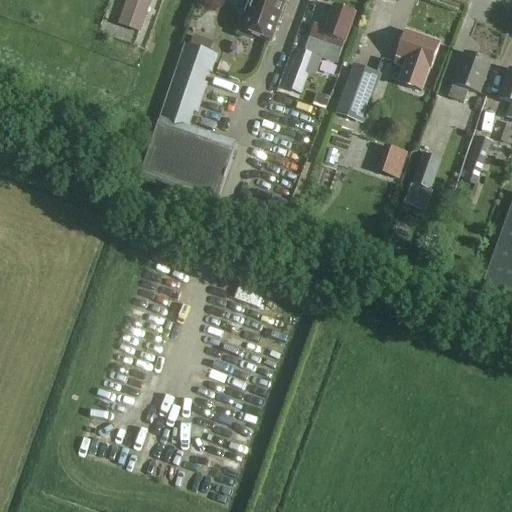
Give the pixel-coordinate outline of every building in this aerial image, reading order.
[(127,0),(117,27),(140,35),(152,0),(127,0)] [(250,0),(238,37),(261,45),(263,40),(272,44),(287,0),(250,0)] [(286,90),(291,92),(302,96),(309,74),(315,77),(322,59),(338,65),(356,15),(334,7),(325,32),(316,29),(311,44),(312,45),(308,55),(299,52),(286,90)] [(432,71),(441,46),(406,33),(394,67),(405,71),(399,86),(422,94),(430,71),(432,71)] [(214,73),(219,57),(187,46),(162,121),(190,130),(195,115),(199,116),(209,87),(205,86),(210,72),(214,73)] [(480,97),(492,64),(466,54),(449,99),(464,105),(469,93),(480,97)] [(365,127),(384,77),(355,66),(336,116),(365,127)] [(511,121),(511,71),(500,101),(511,105),(511,107),(507,120),(511,121)] [(210,98),(233,104),(236,92),(214,86),(210,98)] [(215,211),(234,156),(158,131),(139,186),(215,211)] [(478,188),(493,143),(479,138),(464,184),(478,188)] [(432,192),(443,163),(424,155),(413,185),(432,192)] [(399,192),(405,165),(390,162),(384,189),(399,192)] [(511,210),(479,301),(511,312),(511,210)] [(274,382),(276,366),(260,363),(258,379),(274,382)]
